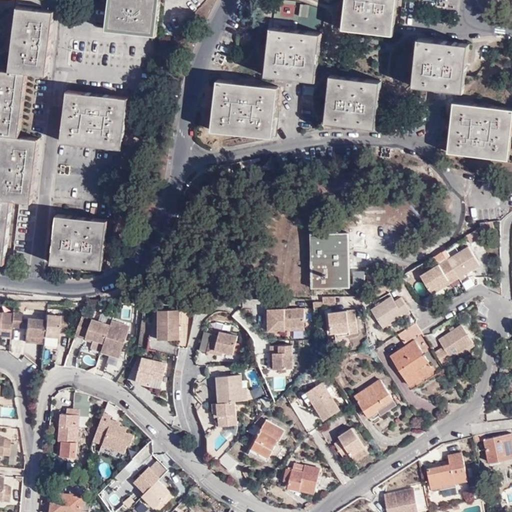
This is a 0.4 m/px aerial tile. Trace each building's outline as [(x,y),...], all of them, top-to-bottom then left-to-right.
[(109,0),(106,31),(155,37),(159,0),(109,0)] [(353,0),(350,29),(398,35),(403,0),(353,0)] [(40,138),(21,135),(24,104),(28,72),(48,75),(55,9),(19,5),(17,21),(13,54),(11,70),(0,69),(0,133),(4,134),(2,149),(0,166),(0,261),(6,262),(13,199),(33,201),(40,138)] [(304,30),(275,26),(274,39),(268,75),(293,79),(319,83),(326,33),(304,30)] [(473,46),(423,39),(416,86),(441,90),(466,94),(473,46)] [(375,132),(383,83),(333,75),(325,124),(350,128),(375,132)] [(282,90),(220,82),(213,132),(275,141),(278,115),(282,90)] [(68,89),(62,141),(123,149),(127,115),(130,96),(99,92),(68,89)] [(511,131),(511,110),(458,102),(454,128),(450,154),(507,163),(511,131)] [(417,214),(408,207),(395,223),(403,230),(417,214)] [(107,217),(58,211),(52,261),(77,264),(102,267),(107,217)] [(311,232),(311,286),(350,286),(349,231),(311,232)] [(434,294),(461,278),(481,265),(469,246),(422,276),(434,294)] [(354,269),(354,285),(365,285),(364,269),(354,269)] [(464,282),(461,278),(434,294),(437,299),(464,282)] [(419,296),(427,292),(420,280),(413,284),(419,296)] [(336,297),(336,295),(323,296),(324,300),(314,300),(314,306),(325,306),(325,304),(337,304),(336,297)] [(396,301),(393,296),(372,309),(384,328),(411,310),(402,297),(396,301)] [(304,308),(269,309),(269,330),(288,329),(304,329),(304,308)] [(180,310),(159,309),(160,339),(181,339),(180,310)] [(348,310),(348,309),(330,311),(332,333),(340,332),(340,330),(353,328),(354,330),(358,330),(356,309),(348,310)] [(0,332),(1,332),(1,337),(12,338),(13,327),(14,323),(14,313),(0,311),(0,332)] [(14,323),(13,327),(23,328),(25,312),(14,312),(14,313),(14,323)] [(71,317),(63,316),(49,314),(48,319),(30,317),(28,334),(44,336),(51,337),(56,337),(57,337),(60,338),(61,331),(69,332),(71,317)] [(83,319),(77,336),(88,340),(89,336),(95,339),(106,343),(113,324),(94,318),(93,323),(83,319)] [(113,324),(106,343),(104,351),(122,357),(132,327),(114,321),(113,324)] [(417,322),(399,333),(405,342),(423,331),(417,322)] [(436,352),(445,365),(453,359),(452,357),(458,353),(475,342),(464,324),(440,339),(444,347),(436,352)] [(218,347),(225,349),(235,352),(240,334),(222,329),(220,333),(213,331),(208,349),(217,352),(218,347)] [(305,337),(304,329),(288,329),(288,338),(305,337)] [(44,336),(28,334),(27,342),(43,344),(43,340),(44,336)] [(416,338),(392,354),(411,384),(435,369),(416,338)] [(104,351),(106,343),(95,339),(92,347),(104,351)] [(478,345),(475,342),(458,353),(460,356),(478,345)] [(291,368),(293,368),(294,367),(293,345),(271,345),(271,360),(275,361),(275,369),(291,368)] [(116,374),(122,357),(111,354),(105,371),(116,374)] [(169,365),(145,358),(138,382),(152,386),(154,380),(164,382),(169,365)] [(291,368),(276,369),(276,379),(292,378),(291,368)] [(225,426),(232,432),(238,426),(236,401),(249,400),(247,387),(243,388),(242,374),(217,376),(219,402),(213,403),(214,412),(216,412),(217,426),(225,426)] [(381,378),(356,395),(371,418),(376,415),(377,416),(382,413),(379,407),(394,398),(381,378)] [(323,382),(307,392),(324,420),(341,409),(323,382)] [(254,398),(264,395),(261,387),(251,391),(254,398)] [(394,398),(379,407),(382,413),(397,403),(394,398)] [(91,402),(76,401),(75,408),(68,408),(68,414),(63,414),(61,440),(79,441),(80,425),(78,424),(79,414),(89,415),(91,402)] [(107,413),(95,442),(127,453),(130,445),(132,446),(136,435),(128,432),(129,428),(122,426),(123,424),(113,420),(114,416),(107,413)] [(285,428),(267,419),(262,428),(261,428),(258,433),(259,433),(251,448),(252,448),(251,451),(259,456),(261,453),(269,457),(285,428)] [(369,453),(353,427),(339,436),(341,439),(335,443),(344,456),(350,452),(356,462),(369,453)] [(511,432),(485,438),(489,460),(511,455),(511,432)] [(6,439),(6,436),(0,435),(0,453),(12,455),(13,444),(14,439),(6,439)] [(154,439),(118,474),(123,481),(155,454),(155,439),(154,439)] [(20,444),(13,444),(12,455),(12,458),(18,458),(20,444)] [(252,448),(251,448),(249,453),(267,461),(269,457),(261,453),(259,456),(251,451),(252,448)] [(451,463),(429,468),(428,468),(433,489),(442,487),(443,493),(458,490),(456,481),(469,478),(462,450),(448,454),(451,463)] [(227,451),(220,459),(230,469),(238,461),(227,451)] [(158,460),(135,481),(145,493),(159,509),(175,495),(159,477),(168,470),(158,460)] [(321,469),(295,462),(294,469),(289,468),(285,480),(290,482),(290,486),(316,492),(321,469)] [(56,468),(48,467),(46,483),(54,484),(56,468)] [(0,499),(11,501),(12,486),(5,486),(5,477),(0,476),(0,499)] [(420,511),(416,487),(385,493),(388,511),(420,511)] [(81,511),(84,494),(54,492),(52,511),(81,511)]
